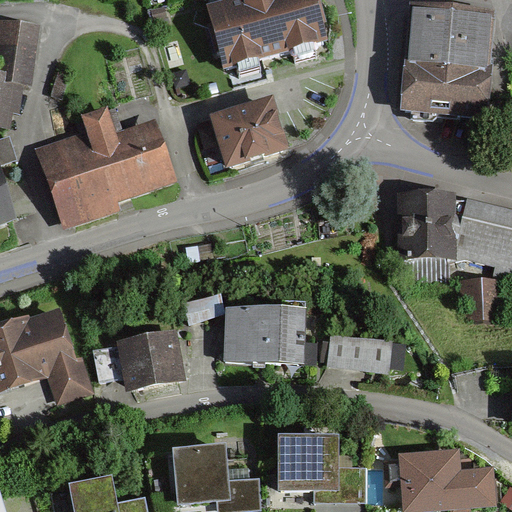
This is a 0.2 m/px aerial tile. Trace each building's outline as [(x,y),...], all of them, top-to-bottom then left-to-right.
[(314,0),(275,0),(209,19),(226,78),(328,50),(314,0)] [(494,25),(414,19),(406,120),(486,126),(494,25)] [(42,37),(6,30),(0,62),(0,135),(8,137),(12,112),(28,115),(42,37)] [(270,109),(215,126),(229,170),(284,153),(270,109)] [(93,143),(43,160),(68,230),(177,192),(156,131),(120,144),(110,116),(87,124),(93,143)] [(0,238),(19,233),(1,174),(20,168),(13,146),(0,149),(0,238)] [(457,205),(406,205),(406,266),(457,267),(457,205)] [(511,220),(473,211),(460,266),(511,278),(511,220)] [(507,324),(506,283),(487,284),(489,325),(507,324)] [(63,316),(0,336),(0,398),(52,381),(60,405),(89,396),(63,316)] [(308,321),(232,318),(230,371),(306,373),(308,321)] [(177,345),(125,356),(133,398),(186,388),(177,345)] [(410,355),(334,346),(330,377),(405,387),(410,355)] [(342,445),(282,445),(282,506),(367,506),(367,478),(342,478),(342,445)] [(226,457),(173,461),(177,511),(216,511),(221,511),(220,511),(261,511),(260,489),(229,491),(226,457)] [(463,461),(401,467),(405,511),(499,511),(497,484),(465,486),(463,461)] [(120,511),(115,487),(72,496),(75,511),(147,511),(147,509),(131,511),(120,511)]
